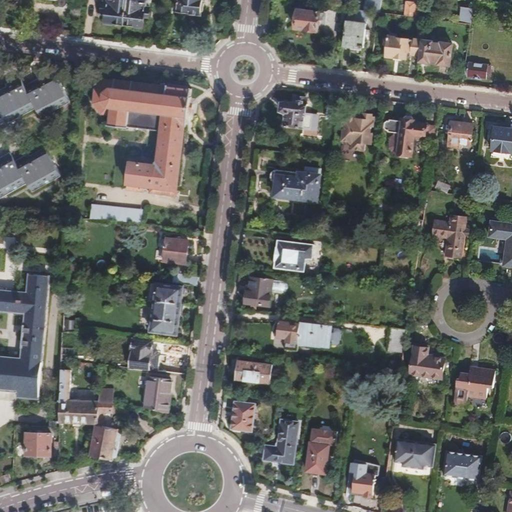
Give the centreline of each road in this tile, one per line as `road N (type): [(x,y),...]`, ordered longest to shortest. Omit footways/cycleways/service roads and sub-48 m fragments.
road 1 (tertiary): [(196,443),(242,93)]
road 2 (tertiary): [(267,72),(511,102)]
road 3 (tertiary): [(222,66),(0,38)]
road 4 (tertiary): [(0,510),(150,476)]
